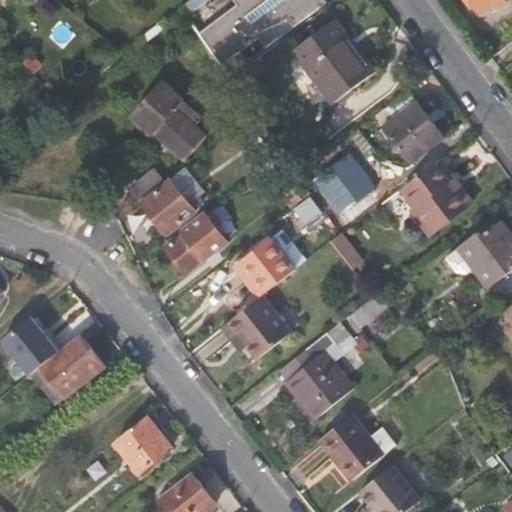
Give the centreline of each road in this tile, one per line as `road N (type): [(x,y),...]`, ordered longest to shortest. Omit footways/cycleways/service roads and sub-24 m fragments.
road 1 (residential): [(0,227),(88,268),(283,511)]
road 2 (residential): [(414,0),(511,130)]
